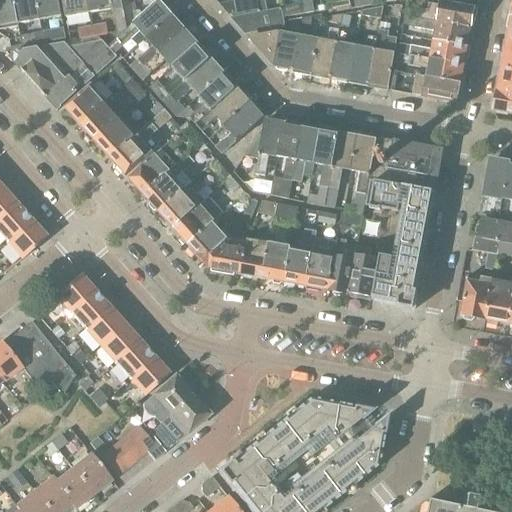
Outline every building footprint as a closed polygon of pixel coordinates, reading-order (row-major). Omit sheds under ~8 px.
[(0,0),(0,30),(18,27),(18,25),(13,0),(0,0)] [(13,0),(18,25),(39,21),(38,17),(35,0),(13,0)] [(35,0),(38,17),(39,21),(61,18),(57,0),(35,0)] [(62,0),(66,17),(89,13),(86,0),(62,0)] [(86,0),(89,13),(113,10),(111,0),(86,0)] [(111,0),(113,10),(117,38),(126,31),(121,3),(131,1),(131,0),(111,0)] [(232,0),(233,1),(236,14),(232,15),(232,19),(259,13),(257,1),(256,0),(232,0)] [(264,0),(261,0),(257,1),(259,13),(267,11),(264,0)] [(283,18),(305,14),(302,0),(297,0),(294,1),(295,6),(281,9),(283,18)] [(311,0),(302,0),(305,14),(313,12),(311,0)] [(327,0),(329,9),(350,6),(349,0),(327,0)] [(353,0),(355,9),(372,6),(371,0),(353,0)] [(477,0),(441,0),(441,5),(477,12),(479,0),(477,0)] [(219,4),(225,12),(228,16),(232,15),(236,14),(233,1),(219,4)] [(158,2),(142,17),(126,31),(117,38),(107,47),(114,55),(139,32),(146,40),(172,17),(171,16),(173,13),(166,5),(163,8),(158,2)] [(475,22),(477,12),(441,5),(439,13),(422,9),(420,20),(471,29),(472,22),(475,22)] [(232,20),(242,31),(245,30),(246,35),(285,28),(283,18),(281,9),(267,11),(259,13),(232,19),(232,20)] [(380,21),(382,9),(362,12),(362,18),(380,21)] [(333,17),(332,22),(341,24),(343,15),(333,17)] [(348,29),(351,17),(343,15),(341,24),(340,27),(348,29)] [(129,67),(136,75),(185,32),(181,27),(183,25),(176,17),(173,19),(172,17),(146,40),(152,47),(129,67)] [(312,17),(302,19),(299,32),(309,34),(312,17)] [(435,33),(434,42),(470,48),(473,37),(469,37),(471,29),(420,20),(403,17),(402,25),(419,28),(418,30),(435,33)] [(390,25),(380,23),(379,30),(389,32),(390,25)] [(105,24),(92,26),(94,38),(98,37),(107,35),(105,24)] [(80,41),(94,38),(92,26),(78,29),(80,41)] [(44,42),(65,39),(64,28),(41,32),(42,33),(44,42)] [(327,42),(318,41),(312,74),(314,75),(315,78),(321,79),(323,77),(330,78),(338,36),(339,32),(329,30),(327,42)] [(165,62),(172,69),(198,46),(196,44),(197,40),(193,36),(189,36),(185,32),(136,75),(142,81),(150,74),(150,75),(165,62)] [(338,36),(330,78),(337,79),(337,82),(345,84),(347,81),(349,82),(355,48),(356,39),(347,37),(348,34),(339,32),(338,36)] [(20,37),(20,39),(22,46),(23,51),(44,47),(44,42),(42,33),(20,37)] [(379,33),(377,43),(368,85),(376,87),(376,90),(388,92),(397,39),(388,38),(388,34),(379,33)] [(275,68),(281,34),(278,34),(251,38),(249,39),(275,68)] [(298,37),(281,34),(275,68),(278,68),(279,71),(285,72),(287,70),(292,71),(298,37)] [(502,54),(511,56),(511,37),(508,36),(507,43),(504,43),(502,54)] [(4,37),(0,41),(0,47),(3,50),(3,51),(6,50),(11,49),(11,48),(9,41),(4,37)] [(23,51),(16,52),(15,52),(7,54),(6,54),(10,58),(10,59),(57,111),(116,57),(114,55),(107,47),(98,37),(94,38),(80,41),(65,43),(64,43),(44,47),(23,51)] [(298,37),(292,71),(300,72),(300,75),(307,76),(309,74),(312,74),(318,41),(298,37)] [(367,50),(355,48),(349,82),(351,82),(352,85),(359,86),(361,84),(368,85),(377,43),(369,42),(367,50)] [(413,57),(464,67),(465,59),(468,60),(470,48),(434,42),(432,51),(399,45),(397,54),(413,57)] [(178,76),(163,89),(157,82),(149,88),(163,105),(212,61),(206,55),(207,51),(203,47),(199,48),(198,46),(172,69),(178,76)] [(428,70),(427,79),(463,86),(465,74),(462,74),(464,67),(413,57),(397,54),(396,62),(411,65),(411,67),(428,70)] [(503,66),(501,74),(511,75),(511,56),(502,54),(500,66),(503,66)] [(175,118),(178,118),(189,108),(187,106),(184,109),(179,103),(192,92),(198,99),(225,76),(222,72),(224,70),(218,63),(215,65),(212,61),(163,105),(175,118)] [(109,69),(124,86),(131,80),(131,79),(116,63),(109,69)] [(463,86),(427,79),(395,73),(391,93),(456,104),(458,98),(461,99),(463,86)] [(497,80),(495,92),(511,95),(511,75),(501,74),(500,81),(497,80)] [(195,115),(190,120),(197,127),(238,91),(232,84),(233,80),(229,76),(225,76),(198,99),(205,107),(195,115)] [(122,89),(136,106),(146,97),(131,80),(124,86),(122,89)] [(81,126),(107,102),(92,85),(66,109),(67,110),(66,114),(70,118),(74,118),(81,126)] [(238,91),(197,127),(203,134),(218,121),(223,127),(249,103),(248,101),(249,98),(245,93),(241,94),(238,91)] [(496,105),(495,112),(511,114),(511,95),(495,92),(493,105),(496,105)] [(96,142),(122,118),(107,102),(81,126),(88,133),(87,137),(91,141),(95,141),(96,142)] [(230,134),(215,148),(221,155),(263,118),(258,113),(259,109),(255,104),(251,105),(249,103),(223,127),(230,134)] [(158,104),(146,116),(151,122),(164,111),(158,104)] [(190,120),(195,115),(189,108),(178,118),(189,118),(190,120)] [(151,122),(137,135),(137,134),(111,159),(118,167),(117,170),(121,175),(125,174),(126,176),(152,152),(144,143),(168,122),(178,133),(181,131),(182,130),(180,128),(164,110),(164,111),(151,122)] [(111,159),(137,134),(122,118),(96,142),(97,144),(96,147),(100,151),(104,151),(111,159)] [(269,158),(278,159),(284,124),(282,124),(281,121),(274,120),(272,122),(265,121),(256,169),(250,168),(247,187),(252,193),(259,194),(262,177),(265,177),(269,158)] [(280,198),(289,199),(292,182),(302,128),(296,127),(294,123),(288,122),(286,125),(284,124),(278,159),(287,161),(280,198)] [(180,128),(182,130),(181,131),(193,145),(200,139),(186,123),(180,128)] [(302,128),(292,182),(289,199),(302,202),(305,184),(301,184),(305,164),(314,166),(320,131),(318,131),(317,127),(311,126),(308,129),(302,128)] [(320,187),(329,189),(338,135),(332,133),(331,130),(325,129),(322,132),(320,131),(314,166),(324,168),(320,187)] [(345,136),(338,135),(329,189),(325,207),(334,209),(338,190),(341,171),(350,172),(357,138),(355,138),(353,134),(347,133),(345,136)] [(368,180),(370,167),(375,141),(374,141),(368,140),(367,137),(361,135),(359,138),(357,138),(350,172),(360,174),(352,215),(360,216),(361,217),(368,180)] [(375,138),(374,141),(375,141),(370,167),(437,180),(443,151),(375,138)] [(144,196),(176,166),(161,150),(129,179),(136,187),(135,191),(139,195),(143,195),(144,196)] [(159,213),(185,189),(176,179),(194,163),(187,156),(176,166),(144,196),(151,203),(150,207),(154,211),(157,211),(159,213)] [(483,198),(499,201),(502,201),(502,200),(508,166),(509,163),(490,159),(483,198)] [(212,170),(225,184),(231,179),(215,161),(190,183),(194,187),(212,170)] [(511,166),(508,166),(502,200),(511,201),(511,166)] [(435,193),(437,180),(370,167),(368,180),(369,181),(403,187),(435,193)] [(225,184),(233,193),(239,188),(231,179),(225,184)] [(403,187),(369,181),(364,206),(369,207),(369,208),(380,210),(380,209),(398,212),(403,188),(403,187)] [(435,193),(403,187),(403,188),(411,190),(393,284),(376,281),(379,264),(390,266),(391,259),(380,257),(379,263),(377,263),(371,298),(372,299),(372,300),(397,305),(397,308),(413,311),(417,292),(416,292),(423,259),(422,259),(429,226),(428,226),(435,193)] [(0,218),(15,205),(0,188),(0,218)] [(174,229),(201,206),(185,189),(159,213),(160,214),(160,218),(163,222),(167,222),(174,229)] [(496,218),(499,201),(483,198),(480,215),(496,218)] [(252,201),(244,214),(251,217),(257,203),(252,201)] [(261,202),(256,214),(272,217),(275,204),(261,202)] [(297,209),(275,204),(272,217),(295,222),(295,220),(297,209)] [(0,218),(0,237),(6,243),(30,222),(15,205),(0,218)] [(188,246),(216,223),(201,206),(174,229),(180,237),(180,240),(183,244),(187,244),(188,246)] [(317,222),(330,225),(334,226),(336,216),(319,212),(317,222)] [(339,223),(359,227),(361,220),(360,220),(360,216),(352,215),(341,213),(339,223)] [(478,236),(478,238),(499,243),(511,244),(511,224),(482,219),(481,226),(478,227),(476,234),(478,236)] [(20,260),(45,239),(30,222),(6,243),(20,260)] [(223,247),(224,239),(225,233),(216,223),(188,246),(190,247),(188,249),(194,256),(196,255),(205,264),(223,247)] [(302,245),(313,247),(313,246),(315,233),(305,231),(302,245)] [(494,271),(497,253),(499,243),(478,238),(478,239),(476,238),(473,251),(488,254),(485,269),(494,271)] [(246,243),(224,239),(223,247),(205,264),(209,269),(224,272),(224,274),(233,276),(234,273),(240,275),(246,243)] [(327,291),(336,240),(329,239),(328,242),(327,242),(325,255),(311,253),(305,287),(306,287),(306,290),(318,292),(318,289),(327,291)] [(247,240),(246,243),(240,275),(243,275),(244,278),(250,279),(253,277),(261,279),(267,244),(247,240)] [(346,294),(353,260),(355,248),(345,246),(346,241),(337,240),(336,240),(327,291),(347,295),(347,294),(346,294)] [(511,244),(499,243),(497,253),(511,256),(511,244)] [(283,283),(289,248),(267,244),(261,279),(264,279),(266,282),(271,283),(274,281),(283,283)] [(346,294),(347,294),(349,294),(351,298),(357,299),(360,296),(371,298),(377,263),(378,260),(369,258),(371,250),(355,247),(353,260),(346,294)] [(305,287),(311,253),(289,248),(283,283),(286,283),(288,286),(293,287),(296,285),(305,287)] [(78,276),(54,297),(69,314),(93,293),(78,276)] [(484,321),(492,281),(468,276),(461,316),(464,317),(465,319),(471,321),(474,319),(484,321)] [(511,302),(511,284),(492,281),(484,321),(487,321),(487,324),(497,326),(497,323),(508,325),(511,302)] [(93,293),(69,314),(84,331),(107,309),(93,293)] [(107,309),(84,331),(99,348),(123,326),(107,309)] [(1,345),(20,369),(37,389),(49,381),(61,395),(64,393),(73,376),(34,327),(33,328),(31,325),(22,332),(20,330),(1,345)] [(123,326),(99,348),(113,364),(137,343),(123,326)] [(51,332),(56,338),(62,333),(57,327),(51,332)] [(0,343),(0,378),(3,382),(20,369),(1,345),(0,343)] [(137,343),(113,364),(128,381),(152,360),(137,343)] [(70,354),(79,364),(85,360),(76,350),(70,354)] [(79,364),(88,375),(94,371),(85,360),(79,364)] [(152,360),(128,381),(143,398),(167,377),(152,360)] [(190,397),(173,377),(141,405),(141,410),(147,416),(151,417),(159,425),(169,416),(190,397)] [(95,390),(88,396),(98,408),(105,401),(95,390)] [(190,397),(169,416),(176,425),(168,431),(177,442),(185,435),(186,435),(208,416),(190,397)] [(310,511),(317,506),(321,511),(345,492),(342,487),(349,481),(352,486),(376,467),(382,433),(381,433),(374,434),(371,430),(379,423),(378,422),(370,429),(362,418),(364,416),(364,415),(358,420),(352,413),(350,409),(353,410),(354,409),(308,400),(292,412),(296,417),(289,423),(285,418),(262,437),(265,442),(258,447),(255,442),(239,455),(241,457),(233,463),(231,461),(216,473),(247,511),(310,511)] [(16,403),(8,409),(13,416),(21,409),(16,403)] [(114,410),(120,417),(128,410),(122,403),(114,410)] [(137,429),(130,434),(137,443),(144,438),(137,429)] [(137,443),(130,434),(119,442),(135,461),(145,453),(137,443)] [(144,438),(137,443),(145,453),(152,462),(163,453),(148,434),(144,438)] [(65,444),(60,437),(59,436),(50,443),(56,451),(65,444)] [(95,438),(88,444),(99,458),(106,452),(95,438)] [(119,442),(110,450),(124,469),(135,461),(119,442)] [(50,443),(40,451),(47,459),(56,451),(50,443)] [(124,469),(110,450),(106,452),(99,458),(114,477),(124,469)] [(89,456),(71,470),(91,495),(109,481),(89,456)] [(16,470),(6,478),(16,491),(26,483),(16,470)] [(91,495),(71,470),(55,483),(63,493),(63,499),(69,505),(72,510),(91,495)] [(478,495),(482,476),(460,471),(455,490),(478,495)] [(51,478),(32,492),(47,511),(61,511),(69,505),(63,499),(63,493),(55,483),(51,478)] [(201,493),(202,495),(205,498),(218,487),(210,478),(200,485),(201,493)] [(47,511),(32,492),(13,508),(16,511),(47,511)] [(472,511),(474,499),(463,496),(461,509),(425,502),(422,511),(472,511)] [(237,511),(226,497),(208,511),(237,511)] [(172,509),(174,511),(186,511),(192,507),(189,503),(181,501),(172,509)]
